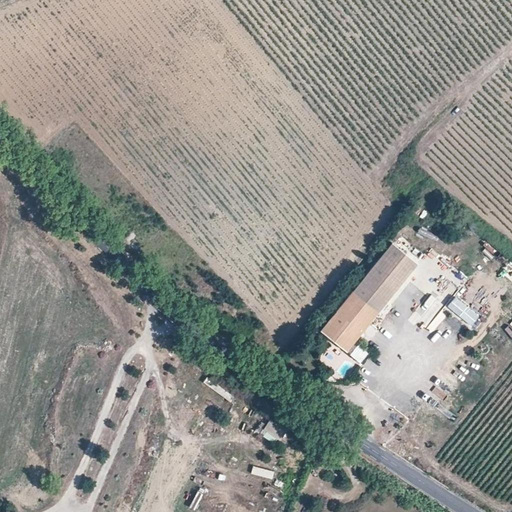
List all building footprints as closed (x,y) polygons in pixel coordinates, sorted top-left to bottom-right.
[(355,342),(416,263),(390,243),(320,331),(347,352),(355,342)] [(511,281),(511,266),(508,264),(501,273),(511,281)] [(455,297),(446,308),(470,329),(480,319),(455,297)] [(425,329),(429,321),(414,312),(409,320),(425,329)] [(440,326),(432,336),(438,341),(446,331),(440,326)] [(350,355),(359,345),(355,342),(347,352),(350,355)] [(227,401),(231,395),(208,378),(203,384),(227,401)] [(428,396),(436,384),(431,381),(424,393),(428,396)] [(261,425),(256,432),(276,446),(286,431),(270,420),(265,428),(261,425)] [(208,475),(224,480),(228,466),(212,462),(208,475)] [(270,477),(272,468),(250,464),(248,473),(270,477)] [(187,505),(194,508),(204,489),(197,485),(187,505)]
